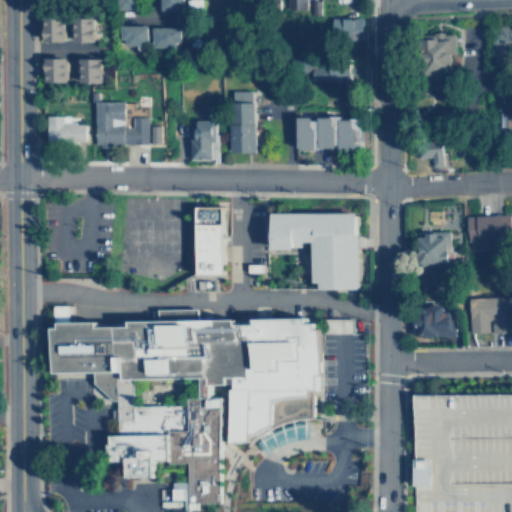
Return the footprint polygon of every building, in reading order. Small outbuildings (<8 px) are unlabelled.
[(118,0),(119,9),(140,8),(139,0),(118,0)] [(182,0),(160,0),(161,9),(183,9),(182,0)] [(77,40),(98,41),(98,16),(77,15),(77,40)] [(67,16),(47,16),(47,40),(67,40),(67,16)] [(333,17),(333,38),(365,38),(364,16),(333,17)] [(148,25),(122,24),(122,44),(147,45),(148,25)] [(511,24),(495,24),(493,66),(509,67),(510,45),(511,45),(511,24)] [(179,26),(152,27),(152,47),(179,47),(179,26)] [(457,32),(427,32),(427,71),(450,71),(450,52),(457,52),(457,32)] [(69,56),(46,56),(46,80),(69,81),(69,56)] [(104,57),(81,56),(80,81),(103,81),(104,57)] [(352,83),(353,67),(314,65),(313,81),(352,83)] [(256,151),(256,90),(232,90),(232,151),(256,151)] [(125,100),(95,100),(96,143),(149,143),(149,116),(133,116),(133,125),(125,125),(125,100)] [(71,115),(48,114),(47,142),(86,143),(86,123),(71,122),(71,115)] [(300,115),(300,147),(341,147),(341,116),(300,115)] [(192,158),(212,158),(212,140),(217,140),(217,119),(193,118),(192,158)] [(342,118),(341,150),(358,150),(359,118),(342,118)] [(150,142),(161,142),(162,125),(151,125),(150,142)] [(433,157),(432,166),(443,167),(444,142),(419,142),(419,156),(433,157)] [(198,273),(224,274),(225,205),(199,205),(198,273)] [(275,248),(299,248),(299,241),(314,241),(314,281),(320,281),(320,288),(361,288),(361,212),(275,212),(275,248)] [(467,215),(468,242),(511,241),(511,214),(467,215)] [(449,231),(419,232),(420,263),(450,263),(449,231)] [(472,332),(492,331),(511,331),(511,295),(471,296),(472,332)] [(454,334),(454,319),(455,319),(454,309),(446,310),(446,304),(425,304),(425,315),(415,315),(416,335),(454,334)] [(51,305),(53,371),(91,370),(92,384),(111,402),(112,434),(106,434),(107,463),(119,463),(120,481),(151,480),(151,462),(181,461),(183,509),(193,509),(193,503),(217,503),(214,394),(205,394),(205,388),(221,387),(222,443),(245,442),(253,435),(266,427),(278,422),(294,418),(311,416),(310,392),(314,392),(314,379),(320,378),(319,337),(319,329),(311,329),(311,323),(303,323),(303,319),(193,321),(193,311),(158,311),(158,322),(128,322),(128,328),(91,328),(91,322),(67,323),(67,305),(51,305)] [(511,511),(511,389),(416,390),(414,511),(511,511)]
